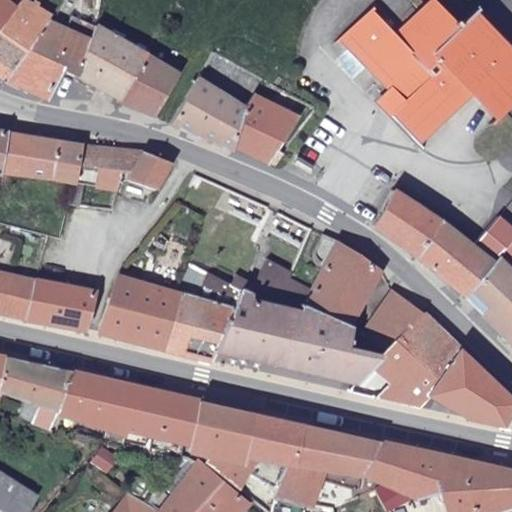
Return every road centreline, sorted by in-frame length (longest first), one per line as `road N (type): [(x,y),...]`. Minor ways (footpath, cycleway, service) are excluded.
road 1 (secondary): [(78,352),(511,443)]
road 2 (secondary): [(511,376),(404,268),(328,214),(194,151)]
road 3 (residential): [(194,151),(111,263),(78,352)]
road 4 (secondary): [(194,151),(0,97)]
